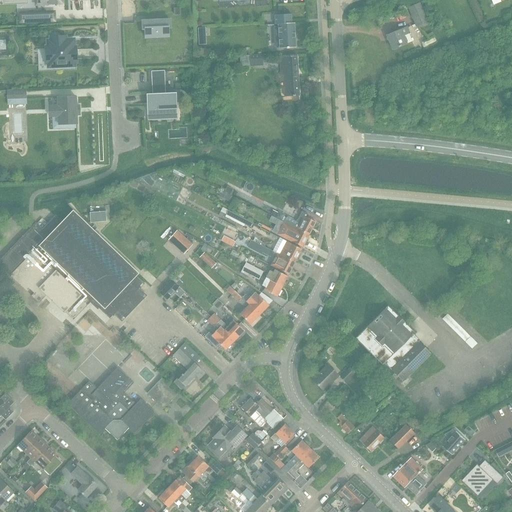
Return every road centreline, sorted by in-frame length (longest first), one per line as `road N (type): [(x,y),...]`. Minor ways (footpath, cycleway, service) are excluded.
road 1 (tertiary): [(283,359),(338,246),(343,139)]
road 2 (unclassified): [(123,491),(251,361),(283,359)]
road 3 (residential): [(343,139),(511,158)]
road 4 (tertiary): [(343,139),(336,0)]
road 5 (residential): [(110,0),(116,136)]
road 6 (tertiary): [(353,462),(298,407),(283,359)]
road 7 (unclassified): [(123,491),(34,407)]
